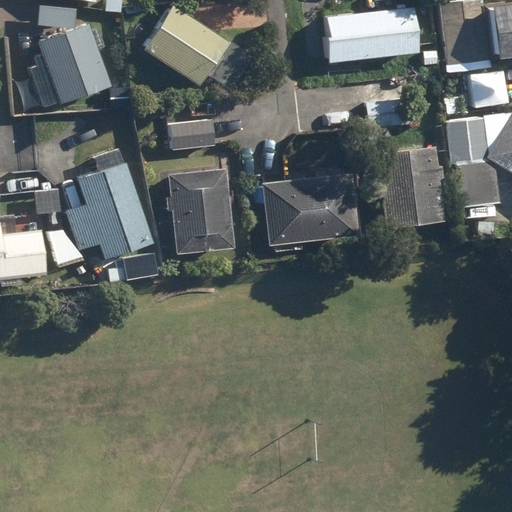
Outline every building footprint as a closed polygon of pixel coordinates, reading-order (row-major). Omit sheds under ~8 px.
[(487,60),(479,0),(477,0),(441,5),(448,65),(487,60)] [(106,11),(121,13),(123,4),(107,1),(106,11)] [(511,2),(491,5),(497,60),(511,58),(511,2)] [(38,27),(76,29),(77,11),(40,7),(38,27)] [(208,77),(232,93),(254,59),(175,8),(147,51),(201,87),(208,77)] [(328,40),(331,63),(420,54),(416,9),(329,19),(331,40),(328,40)] [(60,98),(63,105),(111,88),(89,27),(41,44),(50,67),(36,72),(47,103),(60,98)] [(94,101),(96,111),(107,109),(106,100),(94,101)] [(366,105),(369,129),(411,125),(409,100),(366,105)] [(511,171),(511,113),(445,124),(452,164),(455,164),(462,209),(501,203),(496,162),(511,171)] [(171,126),(174,152),(215,146),(212,121),(171,126)] [(383,155),(392,229),(445,222),(440,180),(445,179),(443,168),(438,169),(436,149),(383,155)] [(101,244),(108,261),(154,245),(126,164),(118,167),(113,153),(94,159),(99,173),(78,181),(87,206),(67,213),(80,251),(101,244)] [(173,212),(178,255),(236,250),(227,170),(170,176),(172,199),(168,200),(169,212),(173,212)] [(264,184),(271,246),(359,237),(353,175),(264,184)] [(27,190),(28,211),(52,209),(51,188),(27,190)] [(0,225),(0,279),(47,275),(43,232),(2,235),(1,225),(0,225)] [(48,232),(56,264),(82,257),(60,230),(48,232)] [(154,254),(124,259),(127,279),(158,273),(154,254)]
